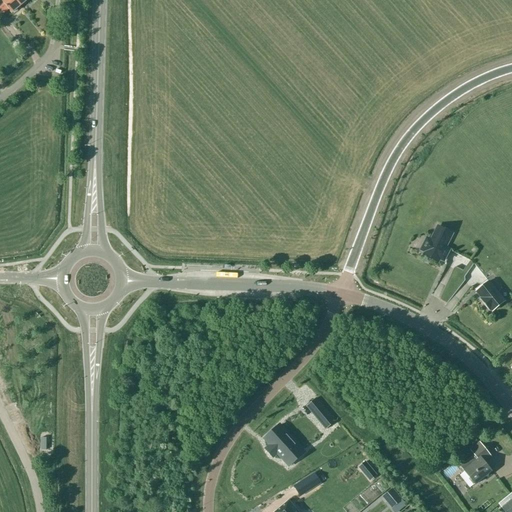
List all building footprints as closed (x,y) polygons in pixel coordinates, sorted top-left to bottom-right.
[(8,9),(12,13),(21,5),(17,0),(1,0),(0,1),(0,10),(3,14),(8,9)] [(431,240),(427,238),(421,250),(443,261),(450,250),(445,247),(453,232),(438,225),(431,240)] [(476,291),(486,303),(484,304),(489,311),(491,310),(492,311),(505,301),(489,281),(476,291)] [(322,406),(313,414),(326,429),(335,421),(322,406)] [(280,425),(264,439),(270,445),(266,448),(271,453),(270,454),(273,457),(278,453),(286,462),(290,459),(293,462),(300,456),(297,452),(301,449),(280,425)] [(474,454),(460,466),(464,471),(475,485),(492,471),(491,470),(490,471),(483,462),(491,456),(480,443),(471,450),(474,454)] [(365,462),(359,467),(370,480),(376,475),(365,462)] [(315,473),(294,486),(300,495),(320,482),(315,473)] [(400,499),(391,489),(383,495),(392,506),(400,499)] [(511,511),(511,492),(498,503),(502,508),(505,511),(511,511)] [(299,511),(288,499),(273,511),(299,511)]
